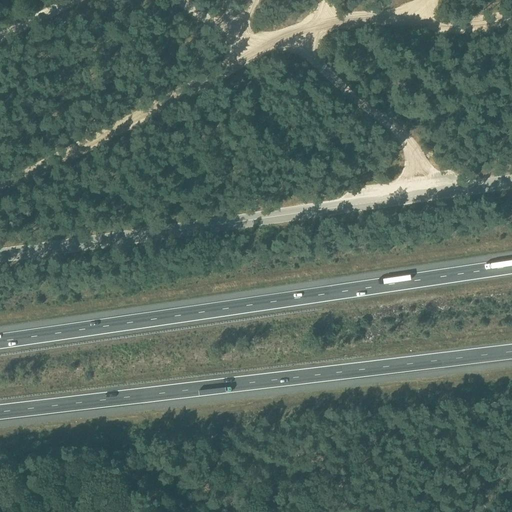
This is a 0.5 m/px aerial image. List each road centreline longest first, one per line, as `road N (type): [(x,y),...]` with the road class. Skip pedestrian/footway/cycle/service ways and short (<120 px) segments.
road 1 (motorway): [(511,266),(0,341)]
road 2 (motorway): [(0,412),(511,351)]
road 3 (track): [(184,0),(249,40),(301,47),(408,144),(430,193)]
road 4 (unknown): [(5,188),(271,43)]
